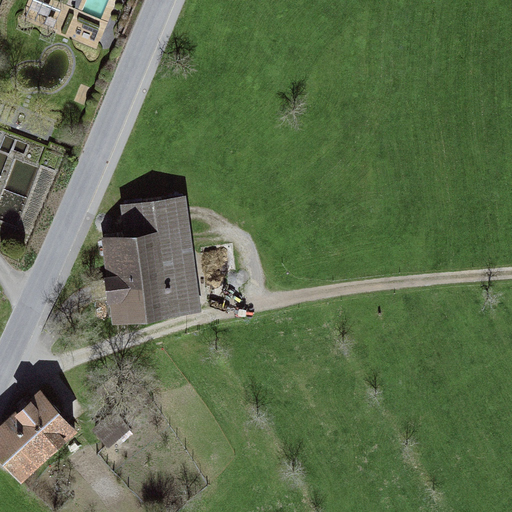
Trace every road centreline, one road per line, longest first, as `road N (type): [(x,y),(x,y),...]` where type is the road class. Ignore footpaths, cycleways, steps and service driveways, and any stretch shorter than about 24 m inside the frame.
road 1 (unclassified): [(158,0),(0,367)]
road 2 (track): [(251,303),(511,276)]
